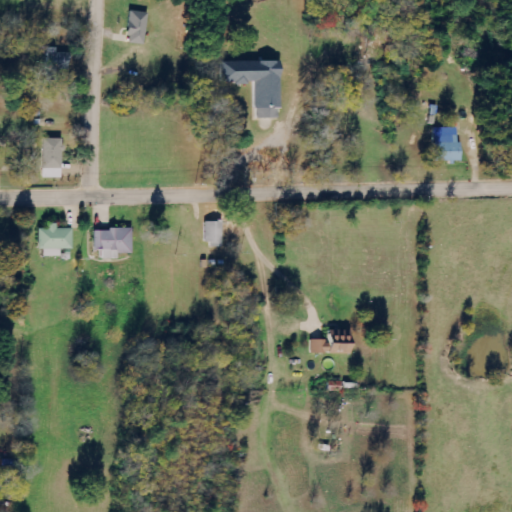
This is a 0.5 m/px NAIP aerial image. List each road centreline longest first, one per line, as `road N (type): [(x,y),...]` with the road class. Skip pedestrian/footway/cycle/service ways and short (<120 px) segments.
road 1 (residential): [(511,188),(0,194)]
road 2 (residential): [(97,195),(102,0)]
